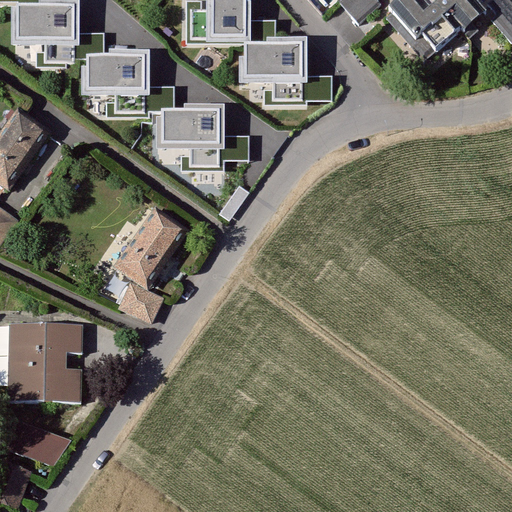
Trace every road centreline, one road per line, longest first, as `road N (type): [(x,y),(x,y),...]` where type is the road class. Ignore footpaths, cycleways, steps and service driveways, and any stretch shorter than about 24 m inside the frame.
road 1 (residential): [(392,114),(340,129),(302,155),(56,511)]
road 2 (track): [(511,473),(226,261)]
road 3 (residential): [(292,0),(392,114)]
road 4 (residential): [(511,103),(467,115),(392,114)]
